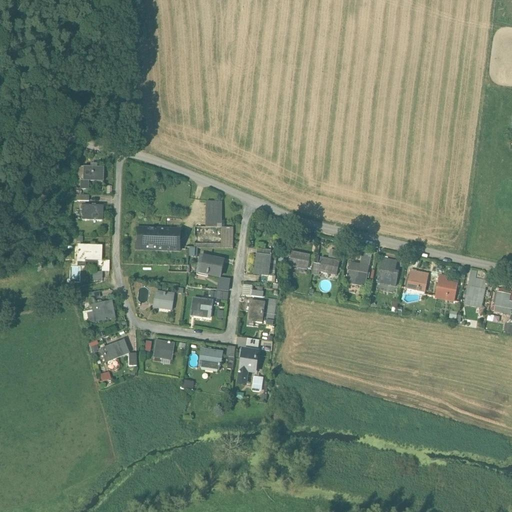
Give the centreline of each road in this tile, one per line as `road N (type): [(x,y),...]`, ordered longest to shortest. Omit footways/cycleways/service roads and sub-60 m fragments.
road 1 (residential): [(119,150),(115,273),(131,322),(222,340),(230,333),(249,201)]
road 2 (unclassified): [(249,201),(296,220),(511,270)]
road 3 (unclassified): [(119,150),(249,201)]
